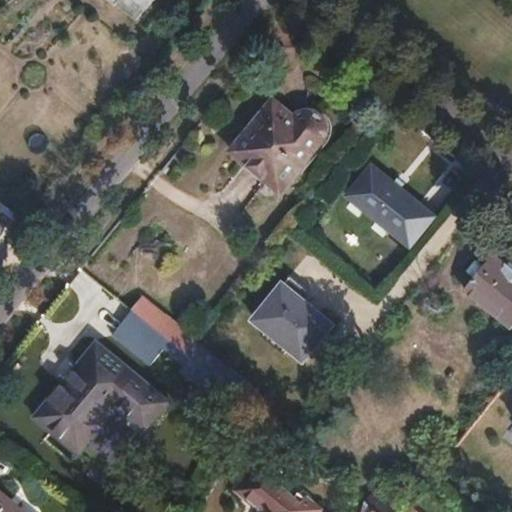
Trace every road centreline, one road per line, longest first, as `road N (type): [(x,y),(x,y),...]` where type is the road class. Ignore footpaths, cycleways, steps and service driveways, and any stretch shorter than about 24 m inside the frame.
road 1 (residential): [(0,309),(260,0)]
road 2 (residential): [(302,0),(511,170)]
